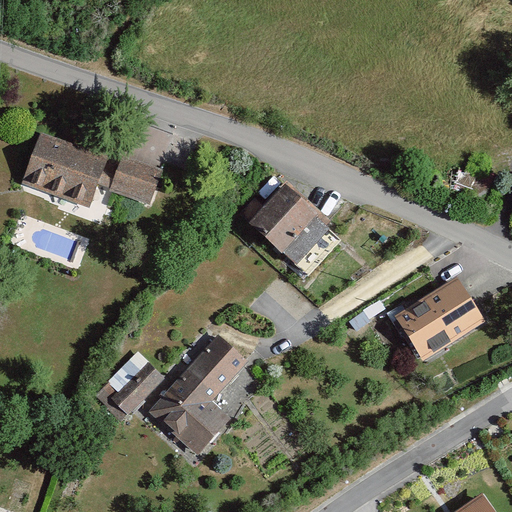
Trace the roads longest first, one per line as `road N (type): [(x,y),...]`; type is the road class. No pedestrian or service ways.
road 1 (residential): [(511,263),(202,125),(0,55)]
road 2 (residential): [(511,397),(341,511)]
